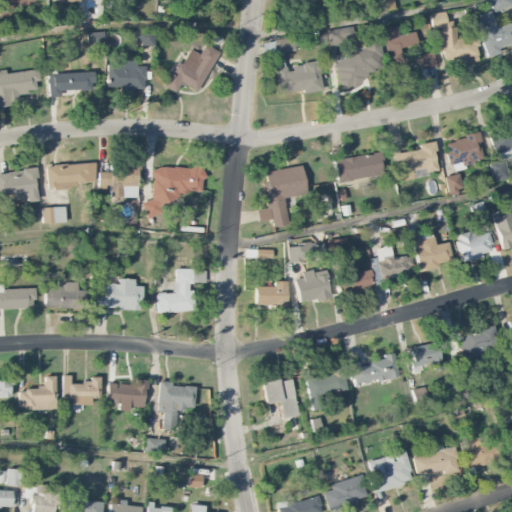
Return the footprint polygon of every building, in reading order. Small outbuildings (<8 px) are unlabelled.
[(0,0),(0,17),(10,16),(9,7),(44,2),(43,0),(0,0)] [(378,0),(380,12),(394,10),(392,0),(378,0)] [(511,0),(489,0),(492,12),(511,7),(511,0)] [(350,2),(330,6),(332,19),(352,16),(350,2)] [(455,39),(452,21),(446,22),(444,11),(429,14),(431,29),(440,28),(445,60),(451,59),(452,65),(478,61),(474,35),(455,39)] [(511,43),(511,25),(511,23),(496,28),(490,12),(472,19),(486,58),(500,53),(498,48),(511,43)] [(382,29),(389,75),(435,68),(433,52),(418,54),(418,56),(401,59),(399,49),(417,46),(415,32),(397,35),(396,26),(382,29)] [(353,41),(352,28),(327,29),(327,43),(353,41)] [(154,31),(135,31),(135,44),(154,44),(154,31)] [(103,32),(86,33),(86,45),(104,44),(103,32)] [(381,69),(378,36),(352,39),(354,57),(335,59),(338,86),(367,83),(366,71),(381,69)] [(294,51),(292,37),(273,40),(275,54),(294,51)] [(217,51),(204,45),(199,55),(189,49),(182,64),(176,61),(163,87),(174,93),(179,83),(196,92),(217,51)] [(105,90),(144,91),(144,67),(136,67),(136,61),(106,61),(105,90)] [(275,68),(278,95),(322,89),(318,63),(286,67),(275,68)] [(0,71),(0,106),(18,104),(17,94),(38,91),(35,70),(5,74),(4,71),(0,71)] [(60,91),(93,90),(93,73),(46,74),(47,97),(60,97),(60,91)] [(511,120),(500,122),(502,132),(490,134),(495,161),(511,158),(511,120)] [(484,161),(477,134),(443,143),(451,170),(484,161)] [(397,182),(412,179),(411,173),(437,168),(432,142),(417,144),(418,149),(392,154),(397,182)] [(333,159),(335,181),(381,176),(378,154),(333,159)] [(508,179),(505,160),(489,163),(492,182),(508,179)] [(45,187),(94,185),(93,163),(44,165),(45,187)] [(97,172),(97,188),(109,188),(109,198),(136,197),(136,164),(111,164),(111,172),(97,172)] [(264,171),(265,182),(261,183),(265,208),(256,210),(257,221),(270,220),(271,228),(286,226),(282,198),(305,195),(301,166),(264,171)] [(150,201),(142,201),(142,217),(162,217),(162,200),(178,200),(178,192),(201,193),(202,168),(151,167),(150,201)] [(0,173),(0,195),(11,194),(12,204),(37,201),(33,169),(0,173)] [(444,176),(446,194),(460,193),(459,174),(444,176)] [(475,222),(486,219),(483,206),(471,209),(475,222)] [(65,223),(64,207),(40,208),(40,224),(65,223)] [(500,250),(511,246),(511,221),(510,213),(500,215),(499,211),(491,213),(500,250)] [(491,251),(486,233),(475,235),(474,230),(454,235),(461,262),(481,257),(481,254),(491,251)] [(418,269),(451,264),(448,242),(433,245),(431,232),(412,235),(418,269)] [(326,256),(341,255),(341,239),(326,240),(326,256)] [(285,247),(287,263),(321,258),(319,242),(285,247)] [(391,259),(389,246),(374,248),(380,284),(389,283),(388,278),(410,274),(407,256),(391,259)] [(271,250),(254,250),(254,258),(271,259),(271,250)] [(154,294),(155,313),(192,312),(190,269),(172,269),(173,293),(154,294)] [(294,279),(297,303),(329,298),(324,269),(300,273),(301,278),(294,279)] [(370,288),(368,271),(344,274),(346,291),(370,288)] [(96,308),(140,309),(141,286),(134,286),(134,280),(117,279),(117,284),(97,283),(96,308)] [(254,286),(253,305),(285,306),(286,282),(272,281),(272,287),(254,286)] [(44,308),(79,308),(80,283),(45,282),(44,308)] [(0,309),(33,308),(33,288),(2,289),(1,285),(0,284),(0,309)] [(498,349),(491,326),(454,337),(461,360),(498,349)] [(412,367),(431,362),(433,370),(443,367),(436,341),(407,349),(412,367)] [(349,366),(352,384),(396,377),(392,353),(381,355),(382,362),(349,366)] [(345,392),(341,369),(302,376),(309,411),(322,408),(320,397),(345,392)] [(61,398),(72,398),(72,405),(89,405),(89,396),(99,396),(99,377),(88,377),(88,383),(69,383),(69,375),(61,375),(61,398)] [(53,377),(42,377),(43,389),(17,389),(17,410),(54,409),(53,377)] [(281,418),(296,415),(289,378),(259,383),(263,403),(278,401),(281,418)] [(8,379),(0,379),(0,398),(9,398),(8,379)] [(143,408),(145,380),(131,380),(131,384),(106,383),(106,398),(117,399),(116,411),(127,411),(127,408),(143,408)] [(193,387),(170,386),(170,382),(157,381),(157,413),(161,413),(160,429),(175,430),(175,409),(193,409),(193,387)] [(411,389),(414,410),(427,408),(423,387),(411,389)] [(511,425),(501,427),(504,447),(511,445),(511,425)] [(491,452),(498,451),(495,436),(487,437),(488,440),(460,445),(464,468),(493,463),(491,452)] [(144,453),(163,454),(163,439),(144,438),(144,453)] [(415,476),(456,469),(452,447),(441,449),(440,443),(426,445),(428,454),(411,457),(415,476)] [(412,482),(403,450),(392,453),(392,455),(365,462),(373,492),(412,482)] [(35,485),(36,472),(6,469),(4,484),(21,486),(20,497),(28,498),(29,493),(49,495),(50,486),(35,485)] [(186,487),(203,488),(203,475),(186,475),(186,487)] [(365,498),(357,475),(329,485),(331,489),(321,493),(327,511),(365,498)] [(11,489),(0,488),(0,509),(10,510),(11,489)] [(100,511),(101,502),(86,501),(86,491),(68,491),(68,511),(71,511),(100,511)] [(276,511),(319,511),(319,500),(276,503),(276,511)]
